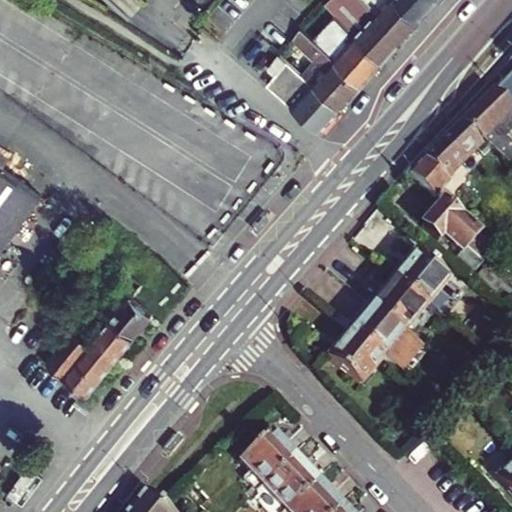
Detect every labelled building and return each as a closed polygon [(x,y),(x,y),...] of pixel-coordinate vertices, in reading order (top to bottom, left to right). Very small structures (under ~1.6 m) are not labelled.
[(358,37),(382,62),(388,56),(403,40),(365,0),(330,0),(326,4),(358,37)] [(397,0),(365,0),(403,40),(419,23),(397,0)] [(397,0),(419,23),(440,0),(397,0)] [(305,73),(341,109),(362,85),(337,61),(305,27),(296,38),(317,61),(305,73)] [(337,61),(362,85),(382,62),(358,37),(337,61)] [(321,131),(341,109),(305,73),(290,60),(289,61),(282,53),(269,67),(277,75),(270,82),(321,131)] [(511,70),(496,88),(511,103),(509,106),(511,109),(511,70)] [(489,90),(459,122),(480,141),(510,168),(511,165),(511,147),(505,140),(507,138),(494,127),(511,109),(509,106),(511,103),(496,88),(492,93),(489,90)] [(459,122),(440,141),(461,160),(480,141),(459,122)] [(442,179),(461,160),(440,141),(419,162),(407,177),(438,203),(449,213),(457,204),(442,192),(448,184),(442,179)] [(0,250),(43,193),(0,162),(0,250)] [(459,254),(456,258),(474,274),(494,250),(449,213),(438,203),(419,227),(436,241),(439,238),(459,254)] [(393,278),(392,280),(423,306),(446,279),(414,253),(401,269),(397,267),(389,276),(393,278)] [(158,262),(118,310),(91,342),(70,325),(64,332),(69,337),(46,363),(78,387),(86,394),(87,395),(156,313),(183,281),(158,262)] [(472,283),(498,306),(510,293),(483,270),(472,283)] [(392,280),(370,306),(401,332),(423,306),(392,280)] [(91,342),(118,310),(98,294),(91,302),(95,307),(83,322),(75,319),(70,325),(91,342)] [(345,329),(348,332),(380,358),(389,366),(411,340),(401,332),(370,306),(366,303),(345,329)] [(356,386),(380,358),(348,332),(325,360),(356,386)] [(418,347),(411,340),(389,366),(397,373),(418,347)] [(86,394),(78,387),(75,392),(82,399),(86,394)] [(239,460),(263,485),(293,457),(269,432),(239,460)] [(263,485),(287,510),(316,482),(293,457),(263,485)] [(17,480),(25,486),(33,475),(38,468),(29,462),(17,480)] [(511,464),(495,480),(511,497),(511,464)] [(287,510),(288,511),(333,511),(339,506),(316,482),(287,510)] [(169,511),(144,491),(126,511),(169,511)]
